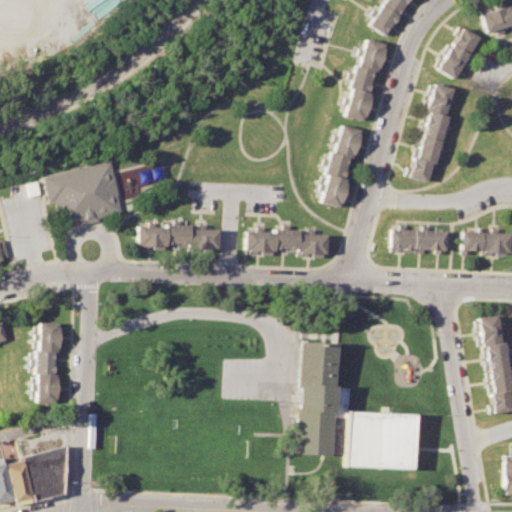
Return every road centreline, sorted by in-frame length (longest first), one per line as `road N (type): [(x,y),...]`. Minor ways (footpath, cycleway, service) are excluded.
road 1 (residential): [(0,290),(86,271),(511,286)]
road 2 (residential): [(444,0),(411,48),(346,281)]
road 3 (residential): [(51,511),(94,502),(301,511)]
road 4 (residential): [(86,271),(77,506)]
road 5 (tertiary): [(0,123),(122,68),(191,0)]
road 6 (residential): [(434,284),(474,511)]
